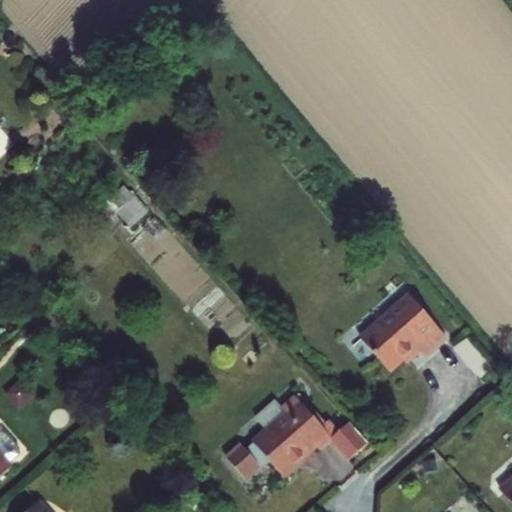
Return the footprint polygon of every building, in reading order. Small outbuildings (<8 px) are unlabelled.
[(111,202),(126,229),(147,217),(132,191),(111,202)] [(403,355),(424,336),(387,293),(337,337),(367,371),(396,346),(403,355)] [(293,451),(306,440),(269,396),(256,407),(261,414),(228,442),(255,474),(288,446),(293,451)] [(324,461),(344,445),(326,424),(306,440),(324,461)] [(511,511),(511,467),(480,496),(494,511),(511,511)] [(0,511),(13,511),(6,503),(0,508),(0,511)]
